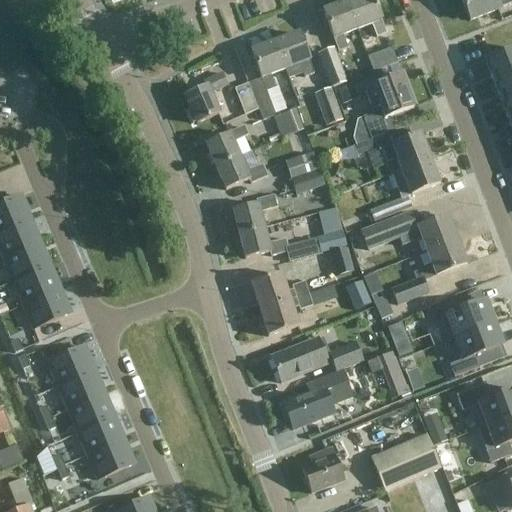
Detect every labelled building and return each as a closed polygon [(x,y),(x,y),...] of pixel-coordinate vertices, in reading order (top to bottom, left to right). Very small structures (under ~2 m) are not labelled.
[(372,0),(359,0),(347,5),(357,32),(371,26),(376,39),(385,36),(372,0)] [(511,0),(460,0),(469,23),(500,11),(499,10),(511,4),(511,0)] [(357,32),(347,5),(323,13),(338,54),(347,50),(343,37),(357,32)] [(299,36),(275,45),(285,71),(288,80),(303,75),(304,79),(314,75),(299,36)] [(247,86),(257,112),(261,123),(275,117),(266,94),(275,90),(270,77),(285,71),(275,45),(250,54),(261,81),(247,86)] [(317,54),(328,87),(343,82),(332,49),(317,54)] [(367,59),(372,74),(396,65),(391,50),(367,59)] [(511,52),(484,63),(492,83),(511,75),(511,52)] [(184,99),(196,126),(218,116),(209,95),(227,87),(222,75),(203,84),(206,89),(184,99)] [(511,75),(492,83),(499,103),(511,97),(511,75)] [(362,120),(370,142),(370,143),(394,134),(394,133),(388,119),(415,109),(402,76),(372,88),(382,112),(362,120)] [(244,117),(257,112),(247,86),(234,91),(244,117)] [(314,94),(325,126),(340,120),(328,89),(314,94)] [(511,97),(499,103),(507,122),(511,119),(511,97)] [(287,121),(292,133),(303,128),(298,116),(287,121)] [(205,146),(215,169),(239,159),(233,145),(249,136),(244,124),(226,132),(228,136),(205,146)] [(390,176),(390,177),(429,162),(419,136),(408,140),(404,129),(394,133),(394,134),(370,143),(370,142),(347,151),(352,163),(366,157),(371,170),(396,160),(400,172),(390,176)] [(284,165),(290,181),(317,172),(312,156),(284,165)] [(239,159),(215,169),(225,192),(248,182),(250,186),(267,178),(262,167),(245,172),(239,159)] [(391,217),(411,210),(407,200),(439,187),(429,162),(390,177),(400,202),(369,213),(373,225),(391,218),(391,217)] [(290,182),(294,194),(322,184),(318,172),(290,182)] [(20,198),(0,206),(0,234),(30,222),(20,198)] [(232,213),(239,237),(264,231),(260,217),(277,210),(274,198),(256,203),(257,207),(232,213)] [(362,229),(368,244),(397,233),(391,218),(373,225),(362,229)] [(421,241),(426,254),(456,243),(446,218),(397,237),(402,249),(421,241)] [(30,222),(0,234),(0,255),(2,261),(40,245),(30,222)] [(264,231),(239,237),(245,262),(270,255),(271,259),(289,254),(286,242),(268,245),(264,231)] [(456,243),(426,254),(432,268),(413,276),(416,283),(392,293),(397,307),(427,296),(422,284),(465,267),(456,243)] [(40,245),(2,261),(12,284),(49,269),(40,245)] [(300,273),(309,271),(311,284),(336,279),(332,257),(298,264),(300,273)] [(49,269),(12,284),(22,307),(59,292),(49,269)] [(250,286),(259,312),(308,296),(304,284),(292,288),(293,291),(286,293),(280,276),(250,286)] [(59,292),(22,307),(32,332),(70,316),(59,292)] [(308,296),(259,312),(268,339),(298,330),(292,312),(298,310),(299,312),(312,308),(308,296)] [(352,305),(356,318),(369,314),(365,300),(352,305)] [(484,304),(439,321),(448,343),(448,344),(453,342),(452,341),(492,326),(484,304)] [(474,370),(470,360),(501,348),(492,326),(452,341),(453,342),(461,363),(450,368),(454,378),(474,370)] [(17,341),(9,345),(14,356),(22,353),(17,341)] [(335,375),(346,371),(362,365),(354,346),(329,356),(322,341),(271,361),(280,386),(332,366),(335,375)] [(84,349),(47,365),(57,389),(94,373),(84,349)] [(24,358),(16,361),(21,372),(29,369),(24,358)] [(363,365),(362,365),(346,371),(355,395),(372,388),(363,365)] [(94,373),(57,389),(67,412),(104,396),(94,373)] [(282,407),(293,433),(334,417),(323,390),(282,407)] [(511,393),(473,408),(481,429),(481,430),(511,418),(511,393)] [(104,396),(67,412),(76,435),(114,420),(104,396)] [(45,408),(38,411),(42,422),(50,419),(45,408)] [(481,429),(476,431),(476,432),(485,454),(511,443),(511,418),(481,430),(481,429)] [(50,419),(42,422),(47,433),(55,430),(50,419)] [(114,420),(76,435),(86,458),(123,443),(114,420)] [(371,461),(385,494),(440,471),(426,438),(371,461)] [(123,443),(86,458),(96,482),(134,467),(123,443)] [(301,470),(311,496),(344,483),(331,451),(320,455),(322,462),(301,470)] [(59,457),(51,460),(56,471),(63,468),(59,457)] [(63,468),(56,471),(61,483),(68,479),(63,468)] [(0,477),(0,487),(3,496),(12,493),(6,476),(0,477)] [(485,487),(497,511),(504,511),(511,508),(511,484),(509,486),(505,477),(485,487)] [(152,511),(148,500),(119,511),(152,511)] [(479,511),(475,502),(464,507),(465,511),(479,511)]
